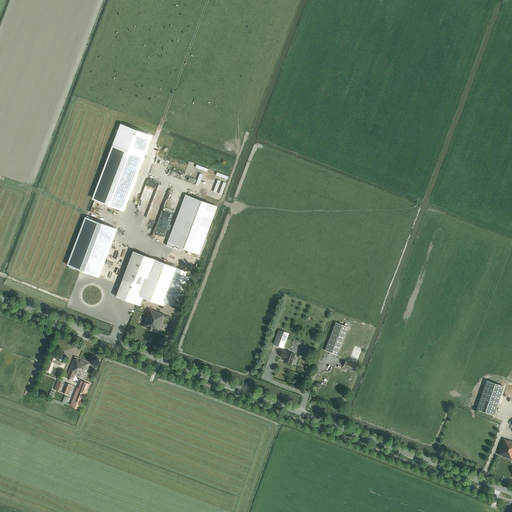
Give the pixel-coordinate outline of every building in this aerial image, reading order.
[(119,128),(93,199),(123,210),(149,139),(119,128)] [(178,166),(180,159),(173,158),(171,164),(178,166)] [(181,175),(183,170),(163,165),(162,170),(181,175)] [(168,242),(198,253),(216,205),(186,194),(168,242)] [(86,217),(68,265),(98,277),(116,229),(86,217)] [(178,307),(190,277),(175,272),(176,267),(133,251),(116,296),(141,306),(143,301),(144,301),(145,301),(146,301),(146,300),(147,299),(163,305),(162,305),(163,301),(178,307)] [(104,316),(110,318),(113,310),(110,309),(107,308),(104,316)] [(164,314),(149,309),(143,326),(143,327),(148,328),(153,330),(157,332),(158,332),(164,314)] [(335,322),(325,350),(338,355),(348,327),(335,322)] [(279,330),(274,344),(283,348),(289,334),(279,330)] [(294,348),(302,349),(303,340),(295,339),(294,348)] [(291,364),(295,354),(288,352),(287,352),(282,350),(280,356),(285,358),(284,361),(291,364)] [(58,355),(51,352),(43,371),(50,374),(54,367),(63,370),(66,363),(56,360),(58,355)] [(85,377),(90,362),(75,356),(67,378),(74,381),(74,380),(73,379),(75,375),(80,376),(80,375),(85,377)] [(355,371),(358,365),(346,361),(344,367),(355,371)] [(189,369),(198,373),(200,369),(191,365),(189,369)] [(52,400),(55,392),(51,390),(49,396),(37,391),(44,374),(42,373),(34,392),(50,399),(50,400),(52,400)] [(89,384),(81,380),(78,388),(77,387),(70,406),(79,410),(89,384)] [(503,386),(487,381),(477,409),(493,415),(503,386)] [(511,460),(511,441),(509,440),(508,440),(504,439),(498,454),(511,460)]
